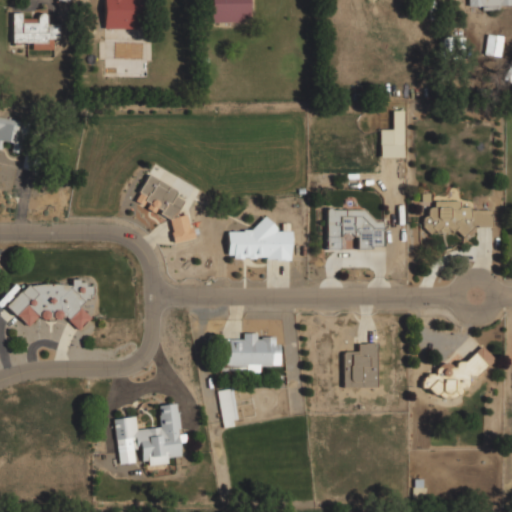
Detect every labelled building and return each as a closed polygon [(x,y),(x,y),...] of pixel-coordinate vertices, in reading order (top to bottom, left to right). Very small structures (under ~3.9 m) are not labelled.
[(103,0),(103,28),(142,29),(142,0),(103,0)] [(210,0),(211,22),(248,21),(247,0),(210,0)] [(53,50),(53,37),(60,37),(60,24),(46,24),(46,17),(21,17),(21,12),(12,12),(12,42),(31,42),(31,50),(53,50)] [(500,55),(502,42),(486,41),(485,54),(500,55)] [(403,110),(391,110),(391,129),(380,129),(380,157),(403,156),(403,110)] [(0,148),(1,149),(2,141),(12,142),(11,151),(21,153),(25,121),(0,117),(0,148)] [(174,242),(194,238),(192,228),(189,226),(186,214),(175,216),(180,206),(176,189),(147,175),(134,202),(144,206),(146,200),(148,209),(151,211),(160,209),(161,214),(169,218),(174,242)] [(491,209),(459,208),(459,200),(434,200),(434,207),(424,207),(424,231),(466,232),(467,226),(491,227),(491,209)] [(325,248),(340,248),(340,233),(357,234),(356,247),(383,247),(383,219),(366,219),(366,209),(326,209),(325,248)] [(291,231),(275,231),(275,219),(257,219),(257,231),(227,230),(226,257),(290,258),(291,231)] [(27,284),(6,304),(27,327),(36,318),(67,318),(77,329),(90,317),(80,306),(80,303),(92,292),(92,286),(86,286),(79,278),(71,278),(71,284),(27,284)] [(222,338),(221,365),(247,365),(246,372),(259,372),(259,364),(277,364),(277,337),(256,337),(256,333),(242,333),(242,339),(222,338)] [(376,342),(357,343),(357,351),(342,351),(342,387),(377,386),(376,342)] [(494,358),(481,344),(454,369),(446,360),(431,373),(430,372),(422,380),(444,404),(494,358)] [(223,427),(237,425),(231,388),(216,391),(223,427)] [(113,418),(118,464),(134,462),(133,449),(140,448),(142,464),(167,461),(167,457),(180,456),(178,442),(186,441),(185,433),(179,434),(176,403),(157,405),(160,426),(136,429),(134,416),(113,418)]
